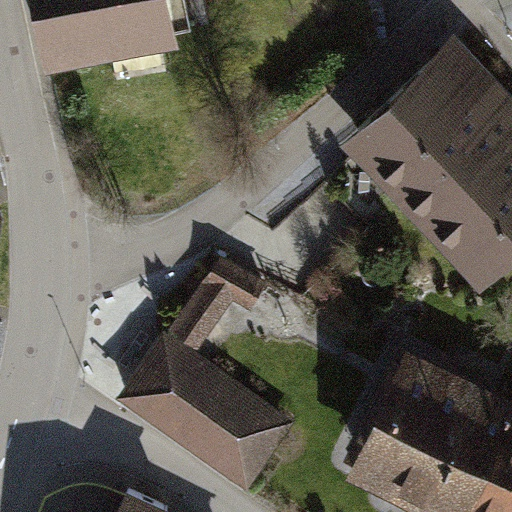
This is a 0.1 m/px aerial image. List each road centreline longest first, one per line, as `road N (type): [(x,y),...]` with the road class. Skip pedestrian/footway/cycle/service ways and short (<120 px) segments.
road 1 (residential): [(461,1),(38,373)]
road 2 (residential): [(38,373),(36,205),(0,41)]
road 3 (residential): [(242,511),(38,373)]
road 4 (residential): [(0,490),(38,373)]
